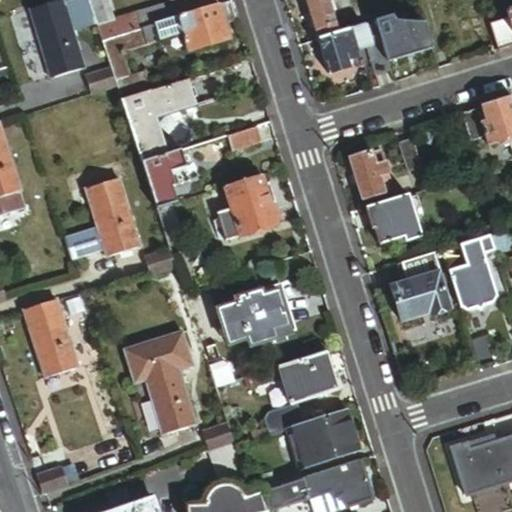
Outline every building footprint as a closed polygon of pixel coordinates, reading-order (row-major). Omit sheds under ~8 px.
[(111,21),(104,0),(87,0),(102,43),(164,25),(168,24),(163,7),(111,21)] [(219,9),(216,0),(169,0),(170,5),(163,7),(168,24),(219,9)] [(305,0),(319,45),(339,39),(329,7),(327,0),(305,0)] [(511,1),(506,3),(509,14),(506,15),(508,22),(490,28),(498,54),(511,50),(511,1)] [(240,23),(234,5),(219,9),(224,27),(240,23)] [(224,27),(219,9),(168,24),(164,25),(165,26),(168,37),(183,33),(190,55),(229,43),(224,27)] [(47,73),(60,69),(71,104),(116,89),(117,88),(106,55),(80,63),(65,11),(31,21),(47,73)] [(432,53),(424,28),(417,30),(419,35),(412,37),(405,34),(396,36),(392,22),(376,27),(383,48),(388,66),(432,53)] [(123,102),(147,96),(140,75),(125,80),(116,52),(168,37),(165,26),(104,44),(123,102)] [(383,48),(376,27),(350,35),(357,55),(368,52),(381,48),(383,48)] [(339,39),(319,45),(330,78),(350,72),(348,64),(358,61),(357,55),(350,35),(339,39)] [(389,75),(381,48),(368,52),(376,79),(389,75)] [(192,111),(184,85),(147,96),(155,121),(192,111)] [(155,121),(147,96),(123,102),(122,102),(142,164),(172,156),(168,144),(161,141),(155,122),(155,121)] [(511,102),(462,118),(470,147),(486,142),(488,150),(509,144),(511,155),(511,102)] [(262,146),(258,131),(226,140),(231,155),(262,146)] [(21,192),(0,132),(0,218),(25,210),(19,193),(21,192)] [(422,173),(413,145),(399,149),(408,177),(422,173)] [(180,153),(172,156),(142,164),(158,210),(175,204),(171,190),(174,189),(170,174),(185,170),(180,153)] [(350,163),(363,204),(391,195),(380,156),(371,158),(371,157),(350,163)] [(270,209),(262,180),(225,190),(231,213),(218,217),(226,243),(275,229),(275,228),(278,223),(275,211),(270,209)] [(85,193),(107,260),(140,250),(119,183),(85,193)] [(420,241),(408,200),(366,213),(373,235),(374,234),(378,249),(401,242),(403,247),(420,241)] [(494,255),(490,240),(460,250),(466,271),(449,276),(460,313),(461,314),(466,317),(475,314),(482,316),(484,311),(494,308),(497,300),(484,258),(494,255)] [(146,259),(152,278),(176,270),(170,252),(146,259)] [(433,258),(403,267),(409,286),(438,278),(439,277),(433,258)] [(450,315),(438,278),(409,286),(389,293),(400,327),(427,319),(428,321),(450,315)] [(217,313),(228,350),(248,343),(250,351),(277,343),(275,335),(290,331),(280,294),(264,299),(263,294),(235,302),(237,307),(217,313)] [(79,371),(57,304),(23,314),(46,381),(79,371)] [(142,370),(146,383),(163,438),(196,428),(179,373),(193,369),(183,335),(119,353),(126,374),(126,375),(142,370)] [(480,376),(496,371),(487,345),(472,349),(480,376)] [(221,362),(217,348),(207,350),(211,365),(221,362)] [(327,357),(278,371),(281,378),(290,409),(338,395),(327,357)] [(211,369),(217,390),(235,385),(230,369),(224,365),(211,369)] [(130,388),(146,383),(142,370),(126,375),(130,388)] [(278,371),(251,380),(255,391),(269,387),(268,382),(281,378),(278,371)] [(346,417),(289,434),(300,471),(357,455),(346,417)] [(210,454),(234,445),(228,426),(204,434),(210,454)] [(494,440),(466,449),(469,457),(496,448),(494,440)] [(469,457),(466,449),(448,454),(449,456),(451,455),(466,502),(511,488),(511,443),(496,448),(469,457)] [(313,511),(351,511),(374,505),(361,464),(305,482),(305,484),(262,496),(267,511),(286,511),(311,504),(313,511)] [(57,471),(43,476),(49,494),(66,488),(64,484),(60,470),(59,470),(57,471)] [(49,494),(43,476),(36,478),(42,496),(49,494)] [(262,495),(276,491),(272,478),(250,484),(254,497),(262,495)] [(215,487),(213,483),(211,480),(207,482),(209,486),(211,490),(213,489),(215,487)] [(236,483),(229,481),(228,485),(232,486),(235,488),(237,489),(239,490),(240,491),(242,494),(244,496),(245,498),(245,499),(250,498),(248,493),(244,487),(240,485),(236,483)] [(267,511),(262,496),(262,495),(254,497),(253,497),(250,498),(245,499),(245,498),(244,496),(242,494),(240,491),(239,490),(237,489),(235,488),(232,486),(228,485),(226,485),(224,485),(222,485),(218,486),(215,487),(213,489),(211,490),(208,492),(206,495),(204,499),(203,501),(203,504),(203,505),(187,506),(186,511),(267,511)] [(197,494),(189,490),(183,502),(184,506),(187,506),(203,505),(203,504),(203,501),(204,499),(206,495),(208,492),(211,490),(209,486),(206,488),(203,491),(203,492),(199,490),(197,494)] [(123,511),(156,511),(153,502),(123,511)]
